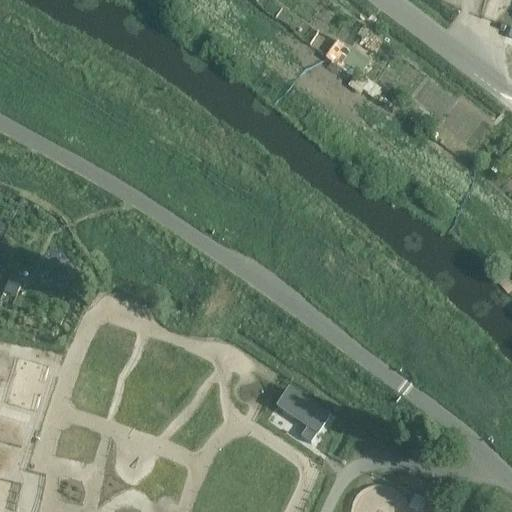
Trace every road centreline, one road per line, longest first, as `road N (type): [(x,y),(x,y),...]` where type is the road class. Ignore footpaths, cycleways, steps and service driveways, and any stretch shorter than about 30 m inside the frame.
road 1 (unclassified): [(511,485),(466,436),(273,293),(146,207),(0,124)]
road 2 (tertiary): [(511,100),(380,0)]
